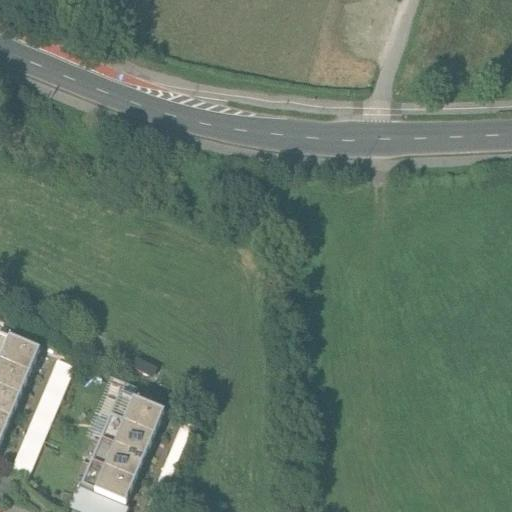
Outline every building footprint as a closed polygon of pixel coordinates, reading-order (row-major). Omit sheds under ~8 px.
[(9,348),(0,344),(0,371),(30,384),(39,361),(9,347),(9,348)] [(0,371),(0,398),(20,407),(30,384),(0,371)] [(71,384),(54,377),(10,482),(27,489),(71,384)] [(0,398),(0,424),(11,429),(20,407),(0,398)] [(133,410),(119,404),(109,427),(154,446),(164,422),(133,409),(133,410)] [(0,424),(0,450),(1,451),(11,429),(0,424)] [(109,427),(100,449),(144,468),(154,446),(109,427)] [(158,511),(191,435),(182,431),(147,511),(158,511)] [(100,449),(91,472),(135,491),(144,468),(100,449)] [(126,511),(135,491),(91,472),(81,495),(119,511),(126,511)] [(119,511),(78,494),(77,494),(69,511),(119,511)]
